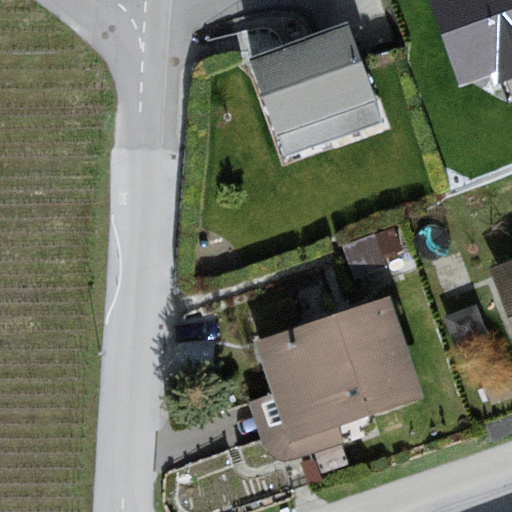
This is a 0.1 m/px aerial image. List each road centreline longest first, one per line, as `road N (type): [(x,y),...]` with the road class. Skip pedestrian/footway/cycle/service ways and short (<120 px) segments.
road 1 (residential): [(113,511),(144,0)]
road 2 (residential): [(511,461),(368,511)]
